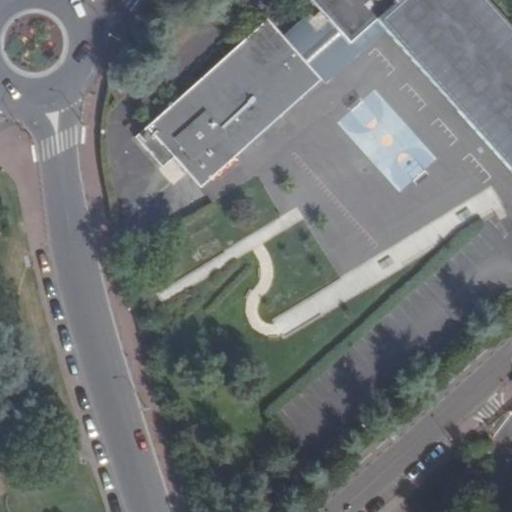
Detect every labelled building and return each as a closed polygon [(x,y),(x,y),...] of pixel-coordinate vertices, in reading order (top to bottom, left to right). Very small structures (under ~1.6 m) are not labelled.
[(423,0),(466,48),(429,80),(511,174),(511,36),(480,0),(305,0),(318,15),(347,48),(376,21),(387,11),(399,0),(423,0)] [(384,30),(429,80),(466,48),(423,0),(399,0),(387,11),(376,21),(384,30)] [(384,30),(376,21),(347,48),(318,15),(297,34),(286,45),(317,80),(314,82),(320,88),(384,30)] [(317,80),(286,45),(264,21),(146,128),(159,142),(149,151),(164,170),(175,161),(199,188),(314,82),(317,80)] [(465,478),(467,511),(493,511),(492,476),(465,478)]
